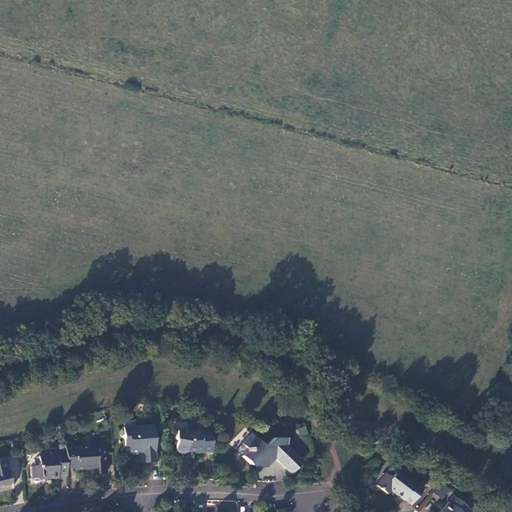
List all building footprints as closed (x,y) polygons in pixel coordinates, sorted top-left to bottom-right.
[(156,461),(153,425),(122,427),(120,430),(121,436),(123,438),(124,445),(128,445),(129,454),(134,454),(134,460),(139,460),(140,463),(156,461)] [(304,427),(298,429),(300,436),(307,434),(304,427)] [(212,451),(211,430),(200,431),(200,428),(191,429),(191,431),(179,429),(177,430),(176,438),(177,441),(176,449),(178,451),(184,452),(187,451),(201,450),(201,452),(212,451)] [(242,443),(248,450),(242,456),(251,465),(255,461),(261,467),(266,467),(275,459),(285,468),(297,455),(287,446),(287,438),(272,438),(264,446),(251,433),(242,443)] [(65,451),(66,468),(74,467),(74,470),(97,468),(98,474),(106,474),(104,449),(96,449),(96,445),(73,447),(73,444),(64,445),(65,451)] [(66,468),(65,451),(55,451),(56,454),(54,454),(51,452),(47,456),(38,456),(39,466),(30,466),(31,478),(48,477),(48,478),(58,477),(58,475),(66,475),(66,468)] [(285,468),(291,474),(303,461),(297,455),(285,468)] [(0,459),(0,490),(12,488),(10,478),(8,477),(7,472),(9,472),(6,458),(0,459)] [(385,473),(376,485),(387,494),(390,489),(403,500),(404,499),(410,505),(423,489),(414,482),(397,469),(390,477),(385,473)] [(424,487),(430,492),(430,491),(435,486),(429,481),(424,487)] [(435,486),(430,491),(440,499),(446,491),(436,483),(435,486)] [(452,496),(439,511),(466,511),(469,508),(452,496)]
